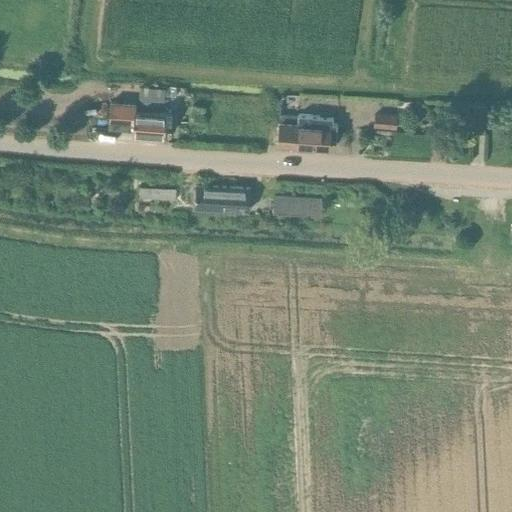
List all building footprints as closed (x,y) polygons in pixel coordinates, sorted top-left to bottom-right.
[(162,106),(163,89),(139,88),(138,105),(162,106)] [(110,116),(109,130),(117,130),(134,131),(135,131),(134,136),(162,137),(163,126),(163,118),(164,113),(144,112),(135,111),(136,103),(134,103),(111,102),(110,116)] [(472,106),(472,133),(485,133),(485,106),(472,106)] [(396,129),(397,115),(374,112),(373,127),(396,129)] [(279,124),(278,147),(329,151),(329,138),(336,138),(336,129),(337,124),(332,124),(333,118),(298,116),(297,115),(280,114),(280,115),(280,118),(279,122),(279,124)] [(248,210),(249,195),(250,189),(196,186),(194,207),(248,210)] [(139,187),(139,198),(175,200),(176,189),(139,187)] [(320,214),(321,201),(321,199),(273,196),(273,211),(320,214)]
